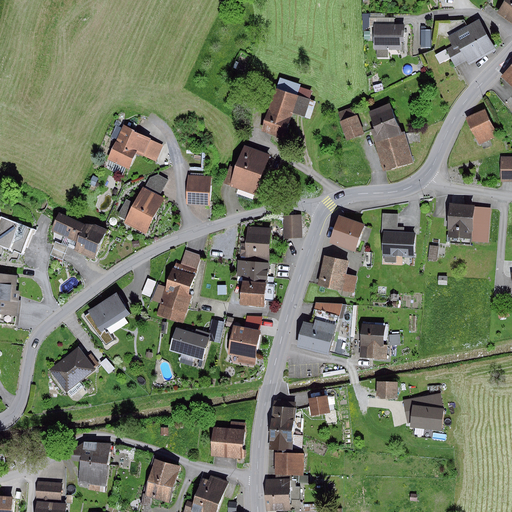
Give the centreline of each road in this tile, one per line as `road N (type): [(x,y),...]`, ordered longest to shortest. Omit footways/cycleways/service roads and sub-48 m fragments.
road 1 (residential): [(323,211),(296,205),(239,218),(136,261),(42,331),(23,403),(0,422)]
road 2 (tertiary): [(256,478),(261,418),(287,314),(323,211)]
road 3 (residential): [(256,478),(102,436),(76,439),(32,467)]
road 4 (tertiary): [(426,174),(466,100),(511,53)]
